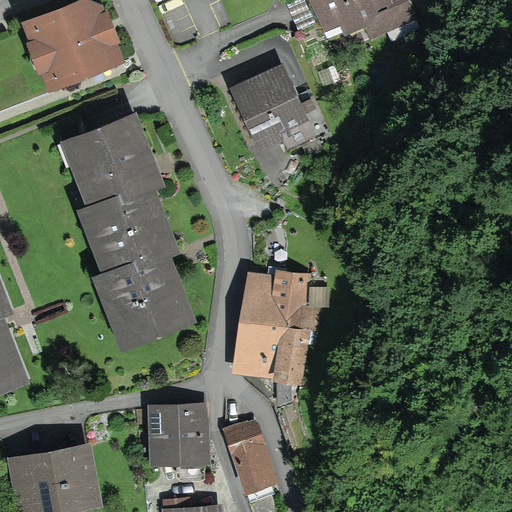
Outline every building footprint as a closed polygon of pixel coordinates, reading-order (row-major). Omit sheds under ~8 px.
[(313,0),(328,35),(364,18),(371,35),(412,17),(404,0),(313,0)] [(33,24),(54,78),(113,55),(97,13),(93,8),(82,5),(33,24)] [(289,149),(329,131),(314,97),(296,106),(279,70),(238,89),(262,141),(281,132),(289,149)] [(184,313),(161,253),(170,249),(145,187),(155,183),(130,121),(94,136),(95,138),(74,146),(96,204),(87,208),(112,270),(102,274),(125,333),(147,325),(148,327),(184,313)] [(279,282),(254,278),(248,320),(305,328),(315,329),(318,308),(301,306),(306,277),(280,273),(279,282)] [(0,379),(17,373),(0,328),(0,310),(3,309),(0,301),(0,379)] [(240,369),(297,378),(305,328),(248,320),(240,369)] [(186,478),(203,477),(200,407),(156,408),(157,455),(178,455),(179,471),(186,478)] [(225,427),(245,486),(274,476),(256,423),(248,426),(246,420),(225,427)] [(18,458),(27,507),(90,496),(82,452),(36,460),(35,454),(18,458)]
